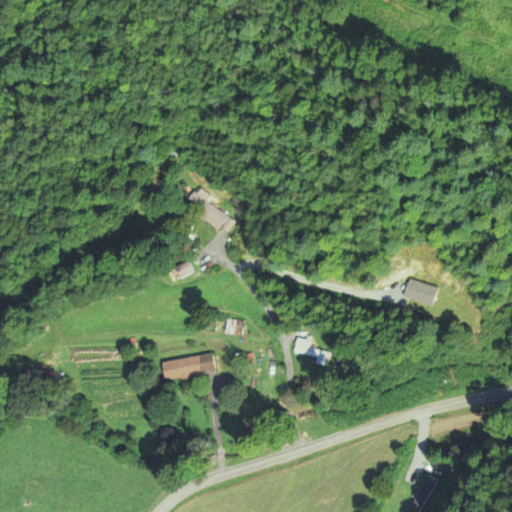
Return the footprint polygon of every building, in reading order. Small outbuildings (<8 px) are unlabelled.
[(186,205),(218,231),(227,220),(207,203),(211,199),(199,189),(186,205)] [(180,280),(194,273),(189,263),(175,270),(180,280)] [(437,290),(408,281),(402,298),(431,308),(437,290)] [(292,358),(327,365),(330,354),(310,350),(312,340),(305,338),(304,341),(296,340),(292,358)] [(214,374),(211,356),(161,364),(164,383),(214,374)]
